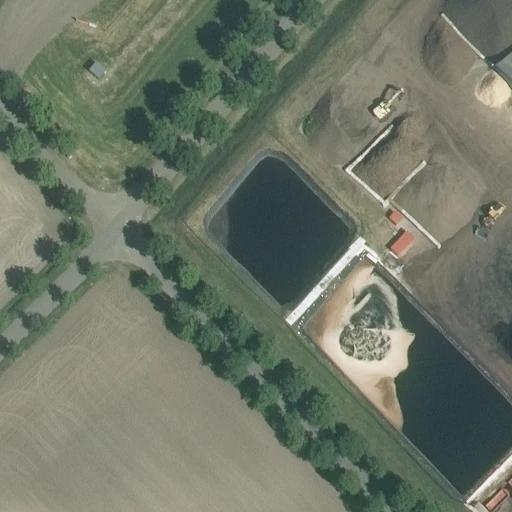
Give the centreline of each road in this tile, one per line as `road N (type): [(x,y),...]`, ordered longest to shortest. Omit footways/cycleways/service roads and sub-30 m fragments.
road 1 (unclassified): [(115,208),(127,242),(390,511)]
road 2 (unclassified): [(115,208),(141,198),(312,0)]
road 3 (unclassified): [(0,347),(97,252),(115,208)]
road 4 (unclassified): [(115,208),(87,201),(0,114)]
